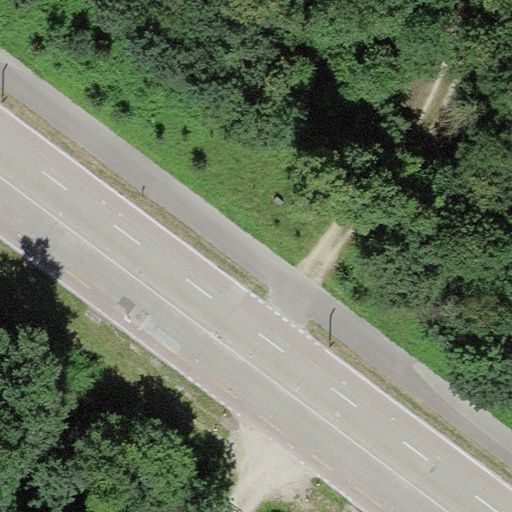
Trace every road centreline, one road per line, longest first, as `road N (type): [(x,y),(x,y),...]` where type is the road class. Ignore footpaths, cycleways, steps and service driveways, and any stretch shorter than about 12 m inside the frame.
road 1 (primary): [(501,511),(0,137)]
road 2 (primary): [(0,208),(406,511)]
road 3 (track): [(292,356),(328,248),(388,174),(458,58),(475,0)]
road 4 (track): [(292,356),(235,511)]
